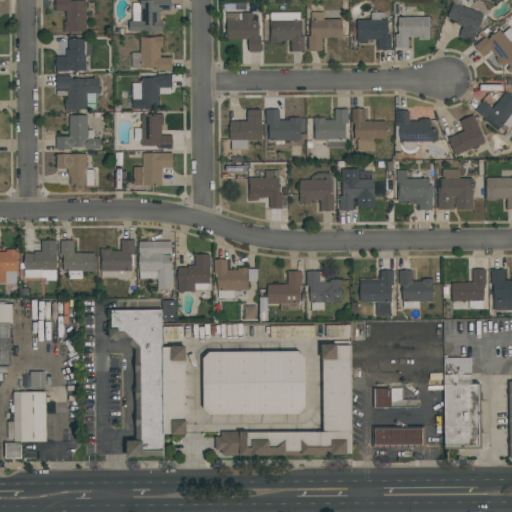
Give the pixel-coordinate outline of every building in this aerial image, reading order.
[(64,33),(86,32),(85,0),(54,0),(55,11),(64,11),(64,33)] [(161,32),(161,10),(171,10),(170,0),(131,0),(131,32),(161,32)] [(447,19),(463,25),(459,37),(471,41),(481,14),(453,3),(447,19)] [(270,13),(270,42),(290,42),(291,52),(302,51),(301,12),(270,13)] [(387,50),(388,13),(371,12),(370,20),(357,20),(356,41),(377,42),(377,50),(387,50)] [(253,13),(226,13),(227,40),(247,39),(248,52),(260,52),(259,21),(253,21),(253,13)] [(309,51),(322,51),(322,38),(342,38),(342,19),(323,19),(323,13),(309,13),(309,51)] [(429,17),(396,18),(397,48),(408,48),(408,39),(429,38),(429,17)] [(511,73),(511,35),(478,35),(478,54),(496,54),(496,66),(508,66),(508,74),(511,73)] [(172,69),(171,58),(161,58),(161,38),(140,38),(140,53),(131,53),(131,69),(172,69)] [(55,72),(85,71),(84,39),(67,39),(67,57),(55,57),(55,72)] [(132,109),(159,109),(159,88),(171,88),(171,76),(141,77),(141,84),(132,84),(132,109)] [(99,77),(56,79),(56,89),(65,89),(66,110),(86,110),(86,93),(99,93),(99,77)] [(482,101),(474,114),(499,129),(502,124),(509,129),(511,123),(511,98),(503,93),(493,108),(482,101)] [(375,151),(375,140),(386,140),(385,121),(364,121),(364,109),(354,109),(354,151),(375,151)] [(229,121),(229,141),(231,141),(231,149),(247,150),(247,140),(261,140),(262,110),(247,110),(247,122),(229,121)] [(306,119),(279,119),(279,110),(267,110),(267,141),(300,140),(300,129),(306,129),(306,119)] [(346,142),(347,110),(335,110),(334,119),(314,119),(313,141),(346,142)] [(437,142),(437,129),(430,130),(430,120),(409,121),(409,111),(395,111),(395,127),(399,127),(399,142),(437,142)] [(140,115),(141,147),(172,147),(172,135),(162,136),(162,114),(140,115)] [(87,115),(69,116),(69,137),(56,137),(56,150),(100,149),(100,138),(93,139),(93,130),(87,130),(87,115)] [(454,154),(484,145),(474,116),(460,121),(463,132),(448,137),(454,154)] [(162,185),(161,168),(172,167),(172,153),(142,153),(142,167),(133,167),(134,186),(162,185)] [(56,154),(56,169),(68,169),(69,187),(93,186),(93,170),(86,170),(86,154),(56,154)] [(374,207),(373,179),(359,180),(358,169),(340,170),(341,211),(353,210),(353,199),(356,199),(357,207),(374,207)] [(439,210),(454,209),(454,210),(473,210),(472,178),(459,179),(459,170),(438,170),(439,210)] [(248,199),(269,199),(269,209),(279,209),(279,171),(265,171),(265,178),(248,178),(248,199)] [(418,210),(431,210),(431,179),(406,179),(406,171),(397,171),(397,201),(418,200),(418,210)] [(299,201),(320,202),(320,211),(332,211),(333,175),(322,174),(321,180),(299,180),(299,201)] [(511,178),(485,179),(486,200),(506,200),(506,210),(511,209),(511,178)] [(133,241),(121,240),(121,250),(100,250),(100,271),(132,272),(133,241)] [(56,279),(56,241),(41,241),(41,252),(24,252),(24,280),(56,279)] [(73,241),(62,241),(63,279),(82,278),(82,272),(94,271),(94,253),(74,253),(73,241)] [(171,241),(138,242),(139,279),(157,279),(157,290),(171,290),(171,241)] [(0,283),(17,284),(17,251),(0,250),(0,283)] [(178,291),(210,291),(209,254),(194,255),(195,267),(177,267),(178,291)] [(248,290),(248,281),(257,281),(257,269),(227,270),(227,259),(215,259),(216,291),(248,290)] [(484,302),(485,270),(472,270),(472,283),(452,283),(451,301),(484,302)] [(511,279),(504,280),(503,270),(491,270),(492,311),(511,311),(511,301),(511,300),(511,279)] [(267,304),(301,303),(300,271),(287,272),(288,285),(267,285),(267,304)] [(359,279),(359,302),(377,302),(377,316),(392,316),(391,271),(380,271),(380,279),(359,279)] [(433,280),(411,280),(412,271),(400,271),(400,302),(404,302),(404,308),(419,308),(419,301),(432,301),(433,280)] [(341,281),(324,281),(324,272),(308,272),(309,310),(323,310),(323,303),(341,303),(341,281)] [(0,364),(11,364),(10,305),(0,304),(0,364)] [(162,310),(111,311),(112,334),(134,350),(135,391),(136,441),(128,442),(128,456),(164,456),(162,310)] [(323,433),(248,434),(248,432),(215,433),(216,456),(351,455),(350,345),(322,345),(323,433)] [(202,353),(203,415),(305,413),(304,351),(202,353)] [(44,373),(23,373),(24,388),(44,388),(44,373)] [(445,374),(447,446),(480,446),(480,384),(474,385),(474,374),(445,374)] [(402,388),(374,389),(374,408),(418,407),(418,400),(402,400),(402,388)] [(13,392),(13,422),(7,422),(7,440),(13,440),(14,443),(21,443),(47,442),(46,393),(13,392)] [(422,429),(373,429),(373,445),(422,446),(422,429)] [(21,458),(21,443),(7,444),(7,459),(21,458)]
